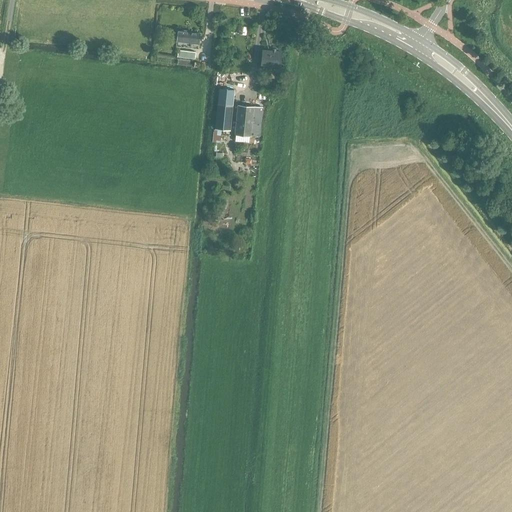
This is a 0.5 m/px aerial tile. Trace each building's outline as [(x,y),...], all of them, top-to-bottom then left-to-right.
[(177,46),(199,49),(201,32),(179,29),(177,46)] [(178,56),(196,58),(197,51),(179,49),(178,56)] [(278,71),(283,72),(284,66),(281,66),(282,51),(264,50),(262,64),(263,64),(262,70),(269,71),(270,65),(278,66),(278,71)] [(218,104),(215,129),(230,130),(232,106),(218,104)] [(238,104),(238,105),(235,134),(252,136),(252,134),(260,135),(263,107),(255,106),(238,104)] [(214,129),(213,141),(220,142),(221,130),(214,129)]
